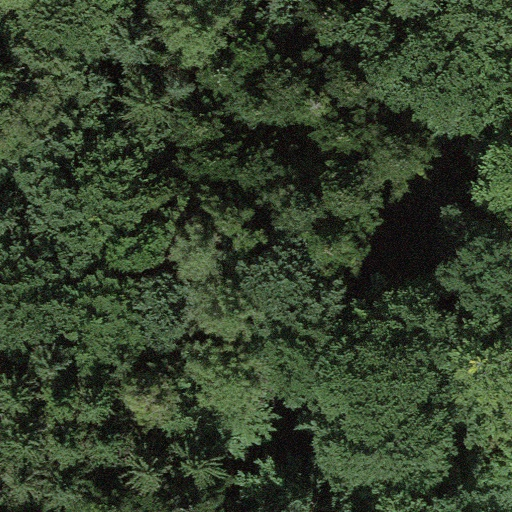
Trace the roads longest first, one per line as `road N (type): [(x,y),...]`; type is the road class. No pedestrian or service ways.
road 1 (track): [(144,511),(96,150),(120,0)]
road 2 (track): [(251,511),(341,282),(475,108),(511,74)]
